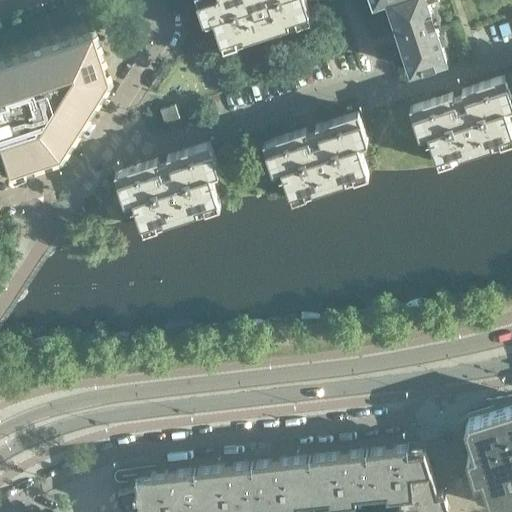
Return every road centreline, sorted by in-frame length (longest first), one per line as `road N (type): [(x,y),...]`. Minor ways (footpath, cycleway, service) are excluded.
road 1 (primary): [(511,333),(403,359),(113,394),(0,431)]
road 2 (residential): [(0,507),(84,470),(175,444),(416,415),(450,375)]
road 3 (primary): [(0,455),(78,422),(450,375)]
road 4 (residential): [(92,152),(120,156),(356,85),(396,93),(511,54)]
road 5 (residential): [(92,152),(154,52),(166,23),(164,0)]
